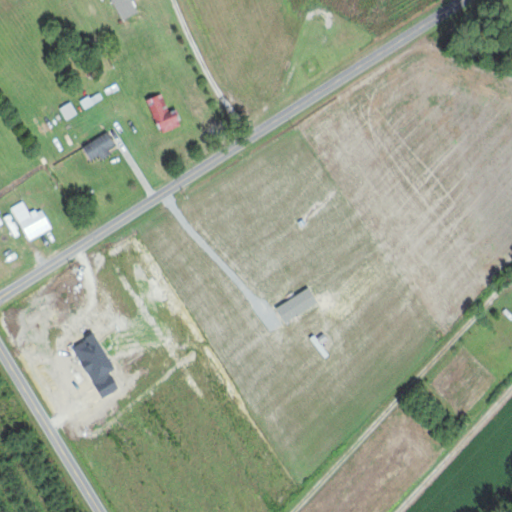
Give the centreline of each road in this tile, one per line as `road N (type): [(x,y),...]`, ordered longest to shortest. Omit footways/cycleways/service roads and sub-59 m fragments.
road 1 (residential): [(0,298),(463,0)]
road 2 (residential): [(104,511),(0,339)]
